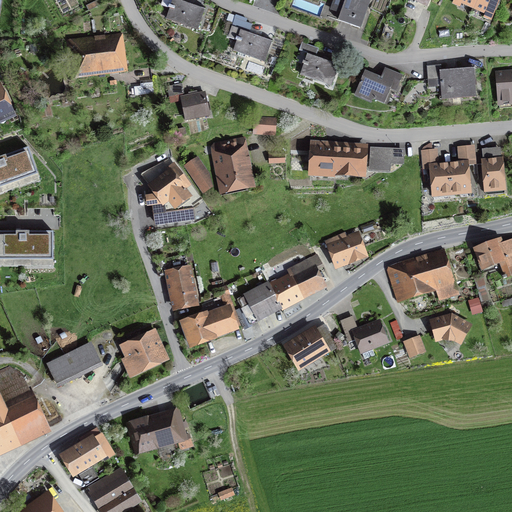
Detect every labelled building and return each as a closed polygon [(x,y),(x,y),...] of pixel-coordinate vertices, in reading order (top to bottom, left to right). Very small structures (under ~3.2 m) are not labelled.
[(197,30),(205,9),(180,1),(179,0),(163,0),(162,5),(170,7),(166,19),(197,30)] [(362,28),(371,0),(336,0),(333,10),(344,14),(341,21),(362,28)] [(431,0),(407,0),(427,9),(431,0)] [(474,8),(477,0),(456,0),(455,5),(461,8),(463,3),(474,8)] [(477,0),(474,8),(488,14),(485,20),(492,22),(501,0),(477,0)] [(265,62),(273,41),(246,32),(249,22),(234,17),(230,29),(240,33),(233,51),(265,62)] [(125,71),(120,34),(66,41),(70,78),(125,71)] [(338,66),(313,57),(317,47),(301,41),(298,49),(307,52),(306,54),(299,73),(331,85),(338,66)] [(430,80),(442,79),(443,101),(478,99),(476,70),(442,72),(441,67),(429,68),(430,80)] [(397,91),(403,75),(387,68),(383,78),(366,71),(356,96),(371,102),(373,98),(385,103),(391,88),(397,91)] [(511,69),(499,71),(501,103),(511,102),(511,69)] [(179,85),(169,87),(171,96),(181,93),(179,85)] [(0,121),(14,115),(0,87),(0,121)] [(203,94),(179,99),(184,123),(207,118),(203,94)] [(49,107),(40,109),(42,118),(52,115),(49,107)] [(275,137),(276,118),(254,117),(253,135),(275,137)] [(246,136),(212,143),(222,193),(256,186),(246,136)] [(366,145),(311,142),(309,177),(334,179),(335,175),(364,177),(364,171),(366,148),(366,145)] [(508,188),(505,146),(484,147),(487,189),(508,188)] [(462,164),(449,164),(450,192),(469,191),(467,164),(475,164),(474,147),(461,148),(462,164)] [(402,149),(366,148),(364,171),(388,172),(389,163),(403,164),(402,149)] [(0,188),(32,176),(21,150),(0,158),(0,188)] [(438,165),(437,151),(422,152),(423,167),(430,167),(432,194),(450,192),(449,164),(438,165)] [(284,152),(269,153),(269,164),(285,163),(284,152)] [(200,156),(185,166),(204,194),(212,188),(211,173),(200,156)] [(173,157),(142,173),(157,197),(149,198),(149,205),(156,205),(157,225),(194,219),(191,206),(203,198),(173,157)] [(332,242),(344,272),(376,260),(367,235),(356,239),(354,234),(332,242)] [(51,236),(0,235),(0,264),(50,266),(51,236)] [(509,241),(483,251),(491,273),(508,267),(511,276),(511,245),(511,246),(509,241)] [(458,301),(445,253),(388,269),(399,306),(437,295),(440,306),(458,301)] [(276,288),(289,313),(334,290),(325,273),(330,271),(323,258),(296,271),(299,277),(276,288)] [(200,269),(174,273),(181,313),(207,308),(200,269)] [(274,286),(253,297),(267,324),(289,313),(276,288),(274,286)] [(238,308),(189,324),(198,350),(247,334),(238,308)] [(462,345),(469,349),(480,329),(460,316),(438,323),(444,344),(449,343),(462,345)] [(397,346),(388,323),(366,331),(362,319),(350,324),(358,345),(364,343),(369,356),(397,346)] [(307,374),(339,355),(323,329),(291,349),(307,374)] [(178,363),(164,332),(125,350),(139,380),(178,363)] [(428,338),(412,344),(417,361),(434,355),(428,338)] [(100,345),(55,366),(65,388),(110,368),(100,345)] [(0,444),(50,422),(37,394),(12,405),(5,390),(0,391),(0,444)] [(197,443),(188,411),(135,426),(144,458),(197,443)] [(98,434),(63,454),(73,470),(107,451),(98,434)] [(92,468),(80,475),(86,485),(98,478),(92,468)] [(122,468),(89,489),(103,511),(125,511),(143,501),(122,468)] [(65,511),(50,489),(15,511),(65,511)]
